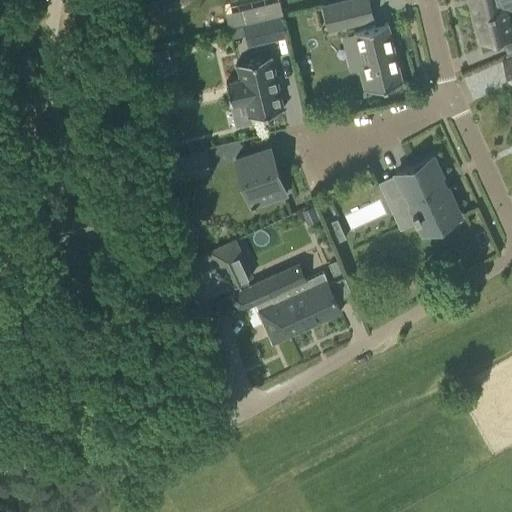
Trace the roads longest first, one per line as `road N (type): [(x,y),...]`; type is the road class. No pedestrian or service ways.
road 1 (residential): [(227,421),(511,260)]
road 2 (residential): [(71,188),(51,64),(59,0)]
road 3 (residential): [(455,100),(313,157)]
road 4 (residential): [(455,100),(511,227)]
